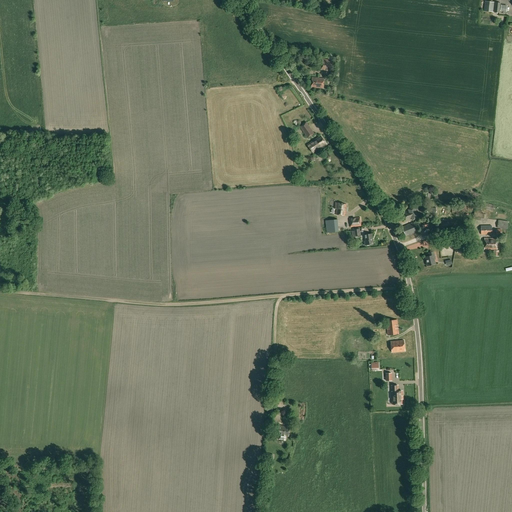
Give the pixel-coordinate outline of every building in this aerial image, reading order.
[(493,12),(495,2),(485,1),(484,11),(493,12)] [(333,71),(334,60),(322,59),(321,70),(333,71)] [(323,88),(324,78),(312,77),(311,87),(323,88)] [(306,135),(313,131),(306,121),(300,126),(306,135)] [(313,153),(326,144),(321,136),(308,145),(313,153)] [(472,210),(472,203),(468,203),(468,201),(463,201),(463,206),(461,206),(461,207),(452,208),(452,213),(461,212),(468,212),(468,210),(472,210)] [(494,205),(482,202),(480,208),(492,211),(494,205)] [(345,216),(347,204),(336,203),(335,208),(337,208),(336,215),(345,216)] [(413,220),(418,217),(414,207),(408,209),(409,211),(403,213),(406,221),(412,219),(413,220)] [(482,213),(482,211),(478,210),(475,210),(473,220),(483,221),(484,218),(486,218),(486,214),(484,214),(484,213),(482,213)] [(350,227),(361,226),(360,217),(349,218),(350,227)] [(327,233),(339,231),(338,219),(325,221),(327,233)] [(498,220),(498,225),(497,228),(507,229),(508,221),(498,220)] [(457,221),(451,222),(438,224),(439,227),(440,230),(453,228),(452,228),(458,227),(457,221)] [(406,236),(419,231),(416,222),(402,227),(406,236)] [(481,235),(492,234),(492,226),(481,226),(481,235)] [(366,245),(373,244),(372,234),(365,235),(366,245)] [(497,250),(497,239),(485,238),(484,249),(497,250)] [(456,241),(454,241),(446,239),(444,246),(455,248),(456,241)] [(469,251),(469,241),(458,241),(458,250),(469,251)] [(427,265),(436,264),(435,259),(436,259),(434,251),(430,252),(430,256),(425,257),(427,265)] [(388,335),(399,334),(397,319),(386,320),(387,332),(388,335)] [(392,352),(405,351),(404,340),(391,341),(392,352)] [(392,404),(395,404),(396,405),(399,405),(400,404),(400,403),(403,403),(403,390),(398,390),(398,384),(392,385),(392,404)] [(289,436),(290,427),(276,425),(275,435),(280,435),(279,440),(285,440),(286,436),(289,436)] [(268,454),(266,466),(273,467),(274,455),(268,454)]
